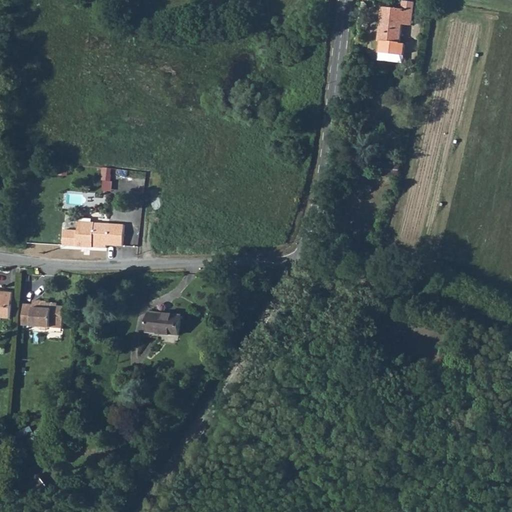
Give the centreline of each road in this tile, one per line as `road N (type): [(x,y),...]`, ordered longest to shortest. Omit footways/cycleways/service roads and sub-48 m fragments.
road 1 (unclassified): [(0,256),(297,267)]
road 2 (tertiary): [(140,511),(297,267)]
road 3 (tertiary): [(297,267),(313,238),(346,0)]
road 4 (track): [(297,267),(427,292),(511,323)]
